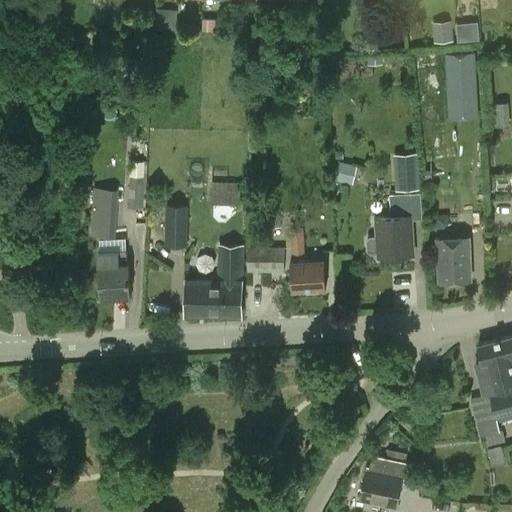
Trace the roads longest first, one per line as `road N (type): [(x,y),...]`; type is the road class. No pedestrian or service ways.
road 1 (tertiary): [(0,352),(428,326)]
road 2 (residential): [(317,511),(428,326)]
